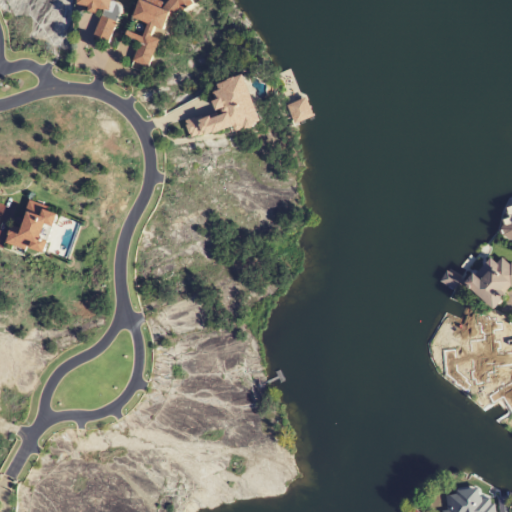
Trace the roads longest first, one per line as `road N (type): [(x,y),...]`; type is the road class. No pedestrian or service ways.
road 1 (residential): [(117,280),(123,240),(149,179),(138,123),(116,100),(75,88),(0,104)]
road 2 (residential): [(36,427),(104,412),(124,397),(137,345),(117,280)]
road 3 (residential): [(117,280),(112,327),(56,370),(36,427)]
